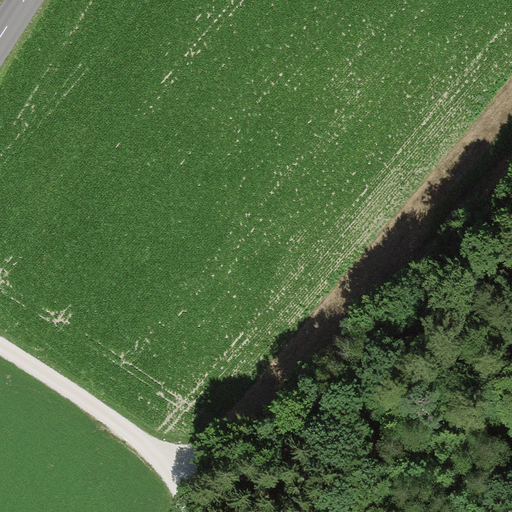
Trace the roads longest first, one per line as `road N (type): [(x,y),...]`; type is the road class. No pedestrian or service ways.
road 1 (track): [(511,206),(408,289),(253,433),(179,473)]
road 2 (track): [(195,511),(179,473),(0,344)]
